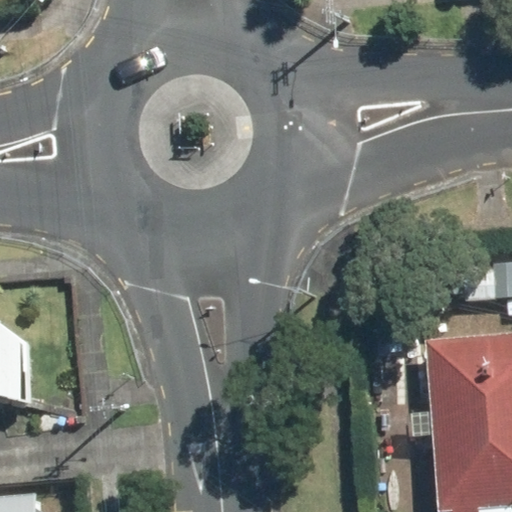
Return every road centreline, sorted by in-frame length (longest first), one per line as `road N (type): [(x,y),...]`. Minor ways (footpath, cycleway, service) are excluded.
road 1 (tertiary): [(204,511),(190,237)]
road 2 (residential): [(511,112),(297,129)]
road 3 (tertiary): [(171,28),(208,27),(260,52),(283,80),(297,129)]
road 4 (tertiary): [(297,129),(281,187),(256,215),(224,232),(190,237)]
road 5 (tertiary): [(85,146),(99,78),(123,50),(171,28)]
road 6 (tertiary): [(190,237),(154,231),(121,211),(94,183),(85,146)]
